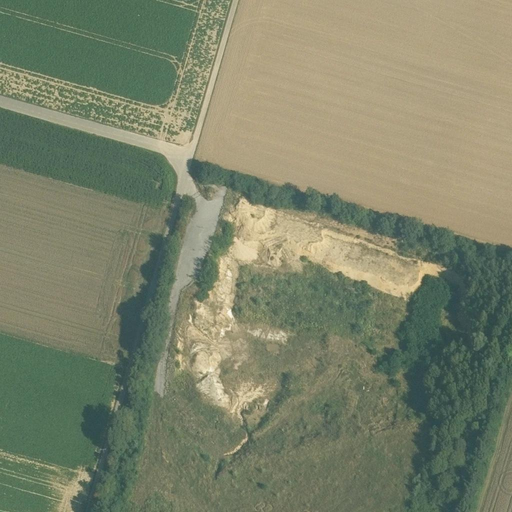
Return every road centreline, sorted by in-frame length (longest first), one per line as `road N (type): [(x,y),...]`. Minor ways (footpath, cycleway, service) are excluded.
road 1 (track): [(189,158),(87,511)]
road 2 (track): [(235,0),(189,158)]
road 3 (track): [(477,511),(511,394)]
